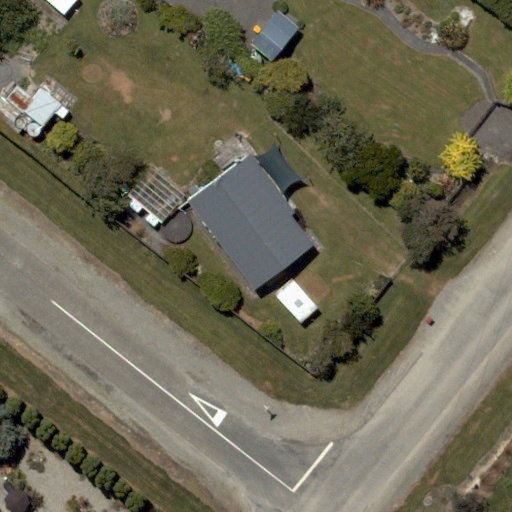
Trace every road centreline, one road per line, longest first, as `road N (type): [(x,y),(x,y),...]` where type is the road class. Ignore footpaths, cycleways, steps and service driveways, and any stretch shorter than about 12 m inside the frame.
road 1 (residential): [(0,261),(316,511)]
road 2 (residential): [(332,511),(511,280)]
